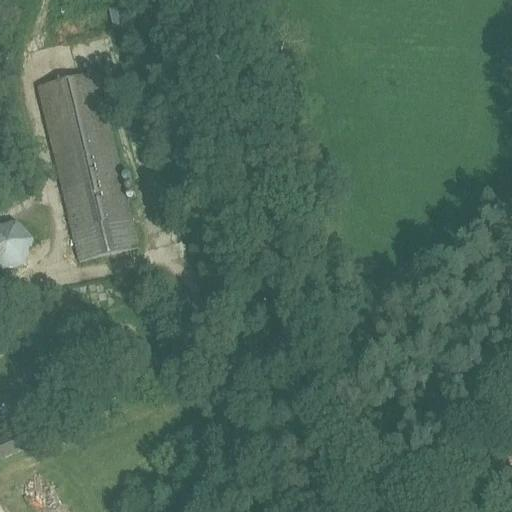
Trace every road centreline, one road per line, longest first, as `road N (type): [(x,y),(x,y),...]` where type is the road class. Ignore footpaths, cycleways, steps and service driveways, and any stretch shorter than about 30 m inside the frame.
road 1 (track): [(277,316),(281,323),(248,378),(58,443),(0,476)]
road 2 (track): [(199,0),(277,316)]
